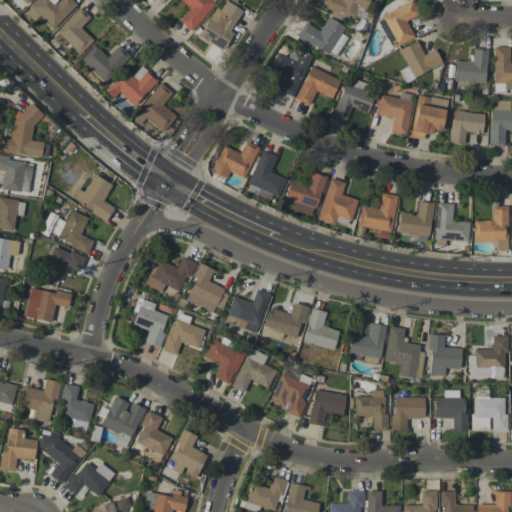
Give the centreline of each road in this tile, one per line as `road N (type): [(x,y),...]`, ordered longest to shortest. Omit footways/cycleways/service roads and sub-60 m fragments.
road 1 (residential): [(511,462),(303,454),(84,357),(0,337)]
road 2 (residential): [(144,217),(348,289),(511,308)]
road 3 (residential): [(511,175),(412,169),(327,148),(217,97)]
road 4 (tertiary): [(278,239),(380,268),(511,280)]
road 5 (residential): [(144,217),(113,266),(84,357)]
road 6 (residential): [(217,97),(113,0)]
road 7 (tertiary): [(167,184),(278,239)]
